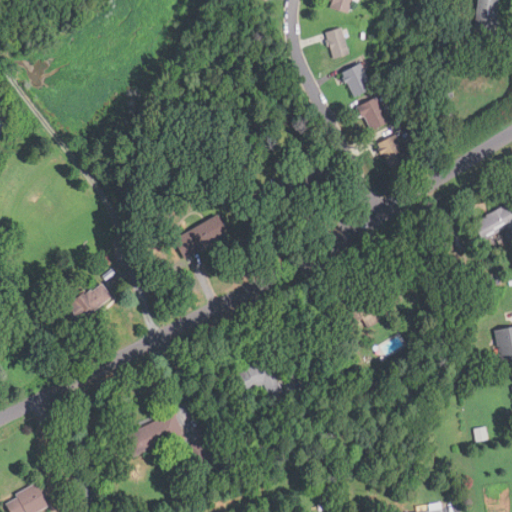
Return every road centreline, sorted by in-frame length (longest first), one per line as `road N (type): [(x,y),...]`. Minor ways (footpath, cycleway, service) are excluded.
road 1 (residential): [(0,419),(323,251),(511,134)]
road 2 (residential): [(380,217),(299,65),(293,0)]
